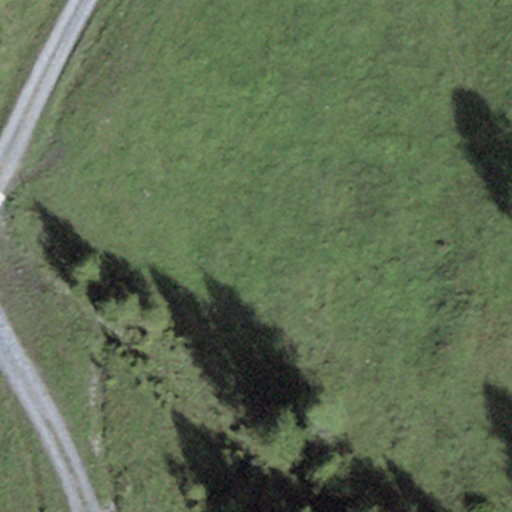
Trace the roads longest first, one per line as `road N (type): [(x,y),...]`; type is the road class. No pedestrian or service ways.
road 1 (track): [(0,322),(88,511)]
road 2 (track): [(84,0),(0,171)]
